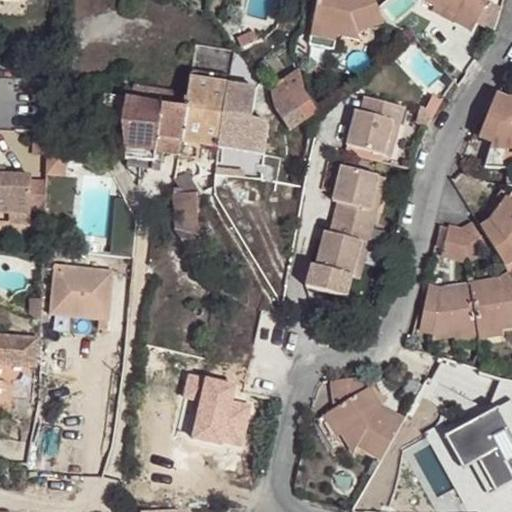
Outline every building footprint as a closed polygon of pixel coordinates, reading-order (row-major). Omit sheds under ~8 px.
[(0,0),(0,8),(28,9),(27,0),(0,0)] [(315,0),(310,32),(333,37),(357,40),(355,33),(380,24),(371,0),(315,0)] [(412,0),(433,12),(451,22),(470,31),(487,0),(412,0)] [(431,18),(450,28),(451,22),(433,12),(431,18)] [(466,37),(470,31),(451,22),(450,28),(466,37)] [(331,42),(333,37),(310,32),(311,38),(331,42)] [(230,86),(238,54),(200,49),(195,78),(230,86)] [(236,87),(245,89),(249,74),(239,71),(236,87)] [(191,109),(184,144),(206,147),(221,150),(230,86),(195,78),(193,92),(191,109)] [(140,83),(137,97),(141,98),(140,100),(191,109),(193,92),(140,83)] [(291,104),(304,124),(315,117),(319,115),(333,105),(320,85),(305,95),(291,104)] [(230,86),(221,150),(281,159),(277,132),(252,126),(257,92),(245,89),(236,87),(230,86)] [(114,117),(123,119),(136,121),(140,100),(141,98),(137,97),(117,94),(114,117)] [(360,99),(351,97),(349,111),(345,110),(343,121),(355,123),(360,99)] [(511,99),(495,98),(480,141),(493,145),(491,150),(511,149),(511,99)] [(393,105),(360,99),(355,123),(343,121),(338,147),(337,155),(372,163),(374,155),(381,121),(389,123),(393,105)] [(142,152),(158,154),(161,140),(184,144),(191,109),(140,100),(136,121),(141,144),(142,152)] [(381,121),(374,155),(382,156),(389,123),(381,121)] [(161,140),(158,154),(182,158),(184,144),(161,140)] [(131,159),(141,160),(142,152),(141,144),(129,145),(130,149),(131,159)] [(184,144),(182,158),(203,161),(206,147),(184,144)] [(511,149),(491,150),(484,170),(511,169),(511,149)] [(142,152),(141,160),(157,163),(158,154),(142,152)] [(63,160),(61,185),(77,187),(80,161),(63,160)] [(374,176),(338,167),(331,193),(343,196),(337,221),(370,229),(374,211),(366,209),(374,176)] [(9,176),(0,175),(0,183),(9,184),(9,176)] [(195,176),(178,178),(181,193),(199,194),(195,176)] [(374,176),(366,209),(374,211),(382,178),(374,176)] [(0,220),(35,221),(35,184),(9,184),(0,183),(0,220)] [(199,194),(181,193),(175,193),(178,230),(193,250),(206,248),(205,236),(202,212),(199,194)] [(228,213),(234,210),(239,206),(231,193),(218,195),(228,213)] [(329,219),(337,221),(343,196),(331,193),(329,204),(333,205),(329,219)] [(489,229),(484,233),(507,267),(511,264),(511,204),(507,201),(489,229)] [(228,213),(238,229),(243,227),(234,210),(228,213)] [(337,221),(329,219),(326,233),(322,232),(319,243),(331,246),(337,221)] [(35,221),(0,220),(0,230),(34,231),(35,221)] [(370,229),(337,221),(331,246),(319,243),(313,269),(349,278),(358,244),(365,246),(370,229)] [(474,227),(462,235),(469,267),(489,252),(474,227)] [(469,267),(462,235),(447,235),(442,262),(469,267)] [(358,244),(349,278),(357,280),(365,246),(358,244)] [(120,277),(62,271),(57,325),(115,330),(120,277)] [(501,282),(472,289),(480,331),(502,328),(511,325),(511,278),(510,276),(501,282)] [(480,331),(472,289),(439,294),(428,292),(423,334),(437,336),(438,340),(460,335),(480,331)] [(312,301),(315,316),(328,319),(331,305),(312,301)] [(35,309),(33,324),(45,329),(47,311),(35,309)] [(502,328),(480,331),(482,339),(504,335),(502,328)] [(480,331),(460,335),(461,343),(482,339),(480,331)] [(35,343),(0,340),(0,367),(33,370),(35,343)] [(322,393),(336,412),(361,397),(345,377),(322,393)] [(498,412),(447,439),(465,473),(480,463),(497,494),(511,486),(511,384),(505,382),(494,405),(498,412)] [(382,464),(404,425),(378,413),(365,394),(361,397),(336,412),(332,426),(356,459),(359,454),(382,464)] [(498,412),(494,405),(484,408),(429,439),(433,447),(447,439),(498,412)] [(0,452),(31,453),(33,431),(0,429),(0,452)]
